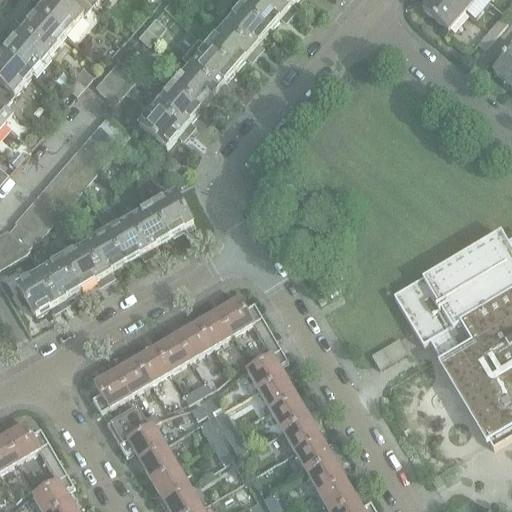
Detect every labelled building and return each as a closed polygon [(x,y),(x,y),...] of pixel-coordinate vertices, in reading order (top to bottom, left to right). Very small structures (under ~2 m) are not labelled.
[(54,0),(39,17),(67,41),(84,21),(93,11),(80,0),(61,0),(61,1),(60,0),(54,0)] [(80,0),(93,11),(101,1),(102,0),(80,0)] [(252,0),(242,12),(269,36),(286,16),(267,0),(252,0)] [(267,0),(286,16),(300,0),(267,0)] [(466,15),(449,0),(432,0),(422,12),(449,35),(466,15)] [(478,0),(449,0),(466,15),(478,0)] [(173,5),(165,14),(172,20),(180,11),(173,5)] [(269,36),(242,12),(225,32),(252,56),(269,36)] [(67,41),(39,17),(28,30),(25,28),(19,34),(49,61),(67,41)] [(490,34),(497,41),(508,28),(501,22),(490,34)] [(148,34),(158,42),(166,33),(156,24),(148,34)] [(225,32),(208,52),(235,75),(252,56),(225,32)] [(5,56),(32,80),(49,61),(19,34),(14,41),(17,43),(5,56)] [(158,42),(148,34),(140,43),(150,51),(158,42)] [(497,41),(490,34),(479,47),(486,53),(497,41)] [(235,75),(208,52),(191,71),(218,95),(235,75)] [(511,90),(511,53),(494,74),(511,90)] [(0,104),(6,110),(15,100),(32,80),(5,56),(0,62),(0,104)] [(126,78),(116,70),(96,92),(106,101),(126,78)] [(174,91),(201,115),(218,95),(191,71),(174,91)] [(84,73),(75,83),(86,92),(94,82),(84,73)] [(106,101),(114,108),(116,110),(136,87),(126,78),(106,101)] [(78,101),(86,92),(75,83),(67,92),(78,101)] [(184,134),(191,127),(201,115),(174,91),(157,111),(184,134)] [(167,154),(184,134),(157,111),(140,131),(167,154)] [(100,130),(123,150),(132,140),(109,120),(100,130)] [(92,140),(114,160),(123,150),(100,130),(92,140)] [(83,149),(106,169),(114,160),(92,140),(83,149)] [(75,159),(98,179),(106,169),(83,149),(75,159)] [(16,172),(25,162),(17,155),(8,165),(16,172)] [(66,169),(89,189),(98,179),(75,159),(66,169)] [(58,179),(81,198),(89,189),(66,169),(58,179)] [(0,189),(0,190),(9,180),(0,172),(0,189)] [(50,188),(72,208),(81,198),(58,179),(50,188)] [(41,198),(64,218),(72,208),(50,188),(41,198)] [(153,211),(171,242),(194,228),(176,197),(153,211)] [(33,208),(55,227),(64,218),(41,198),(33,208)] [(24,217),(47,237),(55,227),(33,208),(24,217)] [(131,224),(149,255),(171,242),(153,211),(131,224)] [(16,227),(39,247),(47,237),(24,217),(16,227)] [(108,237),(126,268),(149,255),(131,224),(108,237)] [(9,238),(29,255),(37,246),(38,247),(39,247),(16,227),(15,228),(17,229),(9,238)] [(30,256),(29,255),(9,238),(8,236),(0,240),(0,275),(27,260),(30,256)] [(86,250),(104,281),(126,268),(108,237),(86,250)] [(501,238),(394,301),(414,334),(424,352),(431,348),(435,354),(439,362),(442,367),(439,369),(487,449),(490,447),(490,448),(509,437),(511,434),(511,244),(507,248),(501,238)] [(63,264),(82,295),(104,281),(86,250),(63,264)] [(41,277),(59,308),(82,295),(63,264),(41,277)] [(59,308),(41,277),(18,290),(36,321),(59,308)] [(334,280),(323,286),(331,299),(341,293),(334,280)] [(240,303),(219,316),(234,341),(253,330),(264,324),(255,309),(246,314),(240,303)] [(198,328),(213,353),(234,341),(219,316),(198,328)] [(264,324),(253,330),(260,341),(270,335),(264,324)] [(178,340),(193,365),(213,353),(198,328),(178,340)] [(260,341),(266,352),(277,346),(270,335),(260,341)] [(157,352),(172,377),(193,365),(178,340),(157,352)] [(400,343),(372,360),(380,374),(408,357),(400,343)] [(137,364),(152,389),(172,377),(157,352),(137,364)] [(282,354),(271,361),(247,375),(260,396),(285,381),(280,372),(289,367),(282,354)] [(244,360),(237,364),(241,370),(248,366),(244,360)] [(116,376),(131,401),(152,389),(137,364),(116,376)] [(131,401),(116,376),(95,388),(102,399),(93,404),(102,419),(131,401)] [(285,381),(260,396),(272,416),(297,401),(285,381)] [(196,394),(201,403),(213,396),(206,387),(196,394)] [(201,403),(196,394),(185,400),(189,410),(201,403)] [(206,406),(212,417),(222,411),(216,401),(206,406)] [(297,401),(272,416),(284,437),(309,421),(297,401)] [(198,426),(207,420),(201,409),(192,415),(198,426)] [(150,432),(145,423),(138,412),(108,429),(120,450),(150,432)] [(231,412),(225,416),(230,424),(236,420),(231,412)] [(215,421),(221,431),(231,426),(230,424),(225,416),(225,415),(215,421)] [(145,423),(150,432),(154,429),(161,425),(156,417),(145,423)] [(309,421),(284,437),(296,457),(321,442),(309,421)] [(200,430),(206,440),(216,434),(210,424),(200,430)] [(231,426),(221,431),(227,442),(237,436),(231,426)] [(5,441),(20,467),(40,455),(50,449),(41,435),(33,440),(26,429),(5,441)] [(141,465),(166,450),(154,429),(150,432),(120,450),(127,462),(135,457),(141,465)] [(216,434),(206,440),(212,450),(222,445),(216,434)] [(243,446),(237,436),(227,442),(233,452),(243,446)] [(0,478),(20,467),(5,441),(0,444),(0,478)] [(321,442),(296,457),(308,478),(333,462),(321,442)] [(228,455),(222,445),(212,450),(218,461),(228,455)] [(243,446),(233,452),(239,462),(249,456),(243,446)] [(50,449),(40,455),(46,467),(57,461),(50,449)] [(153,486),(178,471),(166,450),(141,465),(153,486)] [(228,455),(218,461),(224,471),(234,465),(228,455)] [(52,477),(63,471),(57,461),(46,467),(52,477)] [(333,462),(308,478),(320,498),(345,483),(333,462)] [(165,507),(190,492),(178,471),(153,486),(165,507)] [(40,511),(61,511),(72,506),(66,497),(75,492),(68,480),(34,500),(40,511)] [(345,483),(320,498),(327,511),(342,511),(357,504),(345,483)] [(167,511),(202,511),(190,492),(165,507),(167,511)] [(264,504),(268,511),(274,511),(280,509),(274,499),(264,504)]
